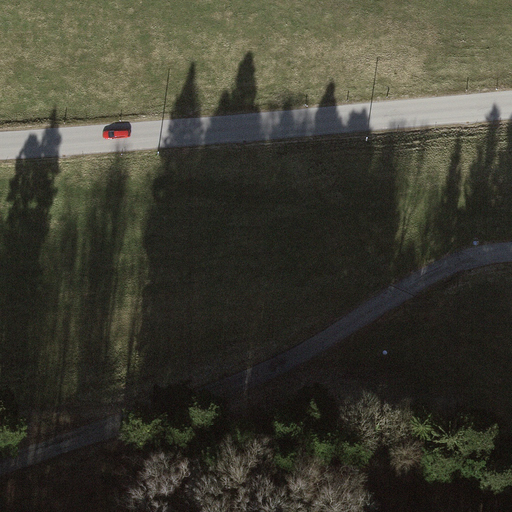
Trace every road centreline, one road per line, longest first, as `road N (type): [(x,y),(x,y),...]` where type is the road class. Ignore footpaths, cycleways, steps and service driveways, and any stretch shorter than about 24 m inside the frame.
road 1 (unclassified): [(0,469),(220,396),(444,272),(511,254)]
road 2 (tertiary): [(511,107),(0,147)]
